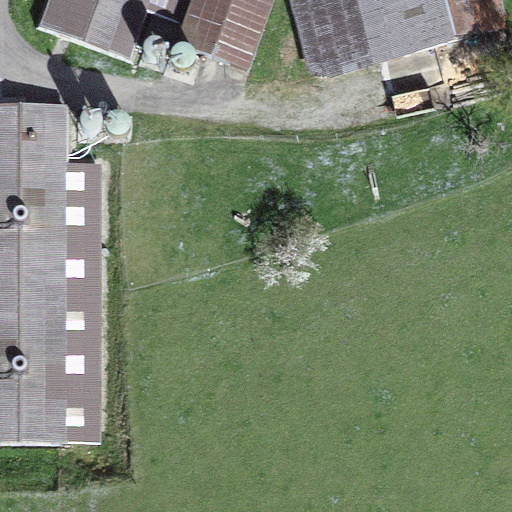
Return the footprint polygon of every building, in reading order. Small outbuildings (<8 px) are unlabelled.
[(46,0),(35,30),(131,63),(149,14),(174,23),(181,0),(46,0)] [(193,0),(177,46),(248,72),(274,0),(193,0)] [(305,0),(323,77),(504,30),(496,0),(305,0)] [(165,55),(157,48),(147,50),(144,61),(152,69),(162,66),(165,55)] [(195,60),(186,51),(174,55),(171,67),(180,76),(192,73),(195,60)] [(71,117),(0,116),(0,445),(96,445),(97,169),(71,169),(71,117)] [(108,122),(105,131),(110,140),(119,143),(128,138),(130,129),(126,121),(117,118),(108,122)] [(83,123),(80,131),(84,138),(92,141),(100,137),(102,129),(98,121),(90,119),(83,123)]
